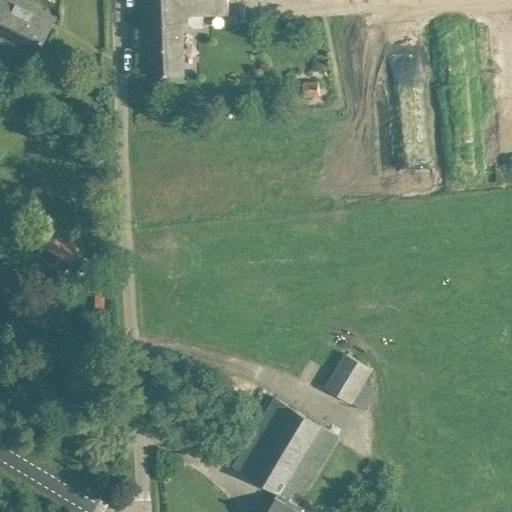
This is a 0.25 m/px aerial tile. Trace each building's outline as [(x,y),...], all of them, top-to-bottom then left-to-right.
[(0,0),(0,49),(32,65),(55,18),(16,0),(0,0)] [(148,76),(168,75),(183,75),(182,29),(203,28),(203,15),(229,14),(228,0),(141,0),(142,30),(147,30),(148,76)] [(321,95),(319,79),(304,80),(305,97),(321,95)] [(430,147),(408,151),(410,160),(432,156),(430,147)] [(63,242),(43,229),(30,250),(50,263),(49,265),(64,274),(80,249),(64,239),(63,242)] [(325,385),(351,400),(373,365),(347,349),(325,385)] [(267,511),(299,511),(298,511),(301,507),(296,504),(337,435),(274,398),(233,467),(278,494),(267,511)]
